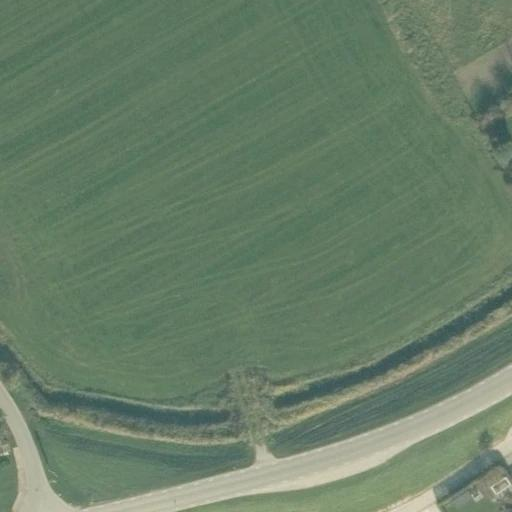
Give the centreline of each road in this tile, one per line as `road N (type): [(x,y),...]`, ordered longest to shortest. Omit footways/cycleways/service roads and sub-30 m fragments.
road 1 (primary): [(145,511),(355,457),(511,385)]
road 2 (unclassified): [(400,511),(511,444)]
